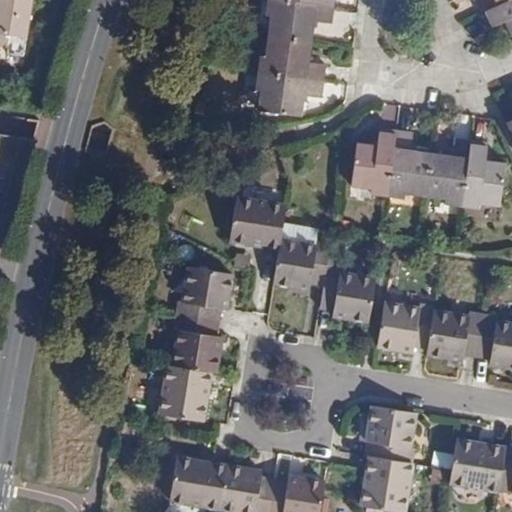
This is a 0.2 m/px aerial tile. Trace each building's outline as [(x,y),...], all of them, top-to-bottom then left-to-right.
[(0,0),(0,45),(9,47),(11,34),(26,37),(32,0),(0,0)] [(334,7),(283,0),(267,0),(266,14),(271,15),(268,36),(311,42),(314,21),(331,24),(334,7)] [(476,0),(482,13),(508,0),(476,0)] [(511,0),(508,0),(482,13),(489,28),(505,20),(511,34),(511,0)] [(258,72),(324,81),(326,64),(309,62),(311,42),(268,36),(265,56),(260,55),(258,72)] [(258,110),(301,116),(304,96),(321,98),(324,81),(258,72),(256,89),(261,90),(258,110)] [(371,193),(388,196),(397,130),(380,128),(377,145),(357,142),(351,186),(372,188),(371,193)] [(397,130),(388,196),(404,198),(405,193),(425,196),(431,153),(411,150),(413,132),(397,130)] [(431,153),(425,196),(446,199),(445,203),(462,206),(471,140),(454,138),(452,155),(431,153)] [(471,140),(462,206),(479,208),(479,203),(500,206),(506,163),(485,160),(487,143),(471,140)] [(248,244),(279,249),(281,240),(284,223),(287,205),(237,197),(229,241),(248,244)] [(317,242),(319,229),(284,223),(281,240),(316,245),(317,242)] [(279,249),(274,283),(309,289),(310,283),(324,286),(327,265),(330,245),(317,242),(316,245),(281,240),(279,249)] [(332,317),(368,323),(376,277),(340,271),(340,267),(327,265),(324,286),(320,309),(333,311),(332,317)] [(178,316),(217,322),(219,308),(226,309),(231,274),(189,267),(184,301),(180,301),(178,316)] [(428,348),(434,310),(434,307),(420,305),(420,308),(384,302),(377,346),(413,352),(414,346),(428,348)] [(477,356),(484,315),(470,313),(470,316),(434,310),(428,348),(427,354),(462,359),(463,354),(477,356)] [(497,317),(484,315),(477,356),(489,358),(489,364),(511,367),(511,323),(496,321),(497,317)] [(173,366),(210,372),(215,373),(215,371),(221,335),(215,335),(217,322),(178,316),(175,331),(178,331),(173,366)] [(168,365),(160,414),(202,421),(210,372),(173,366),(168,365)] [(369,456),(410,462),(413,448),(410,447),(415,414),(415,413),(373,406),(372,407),(367,442),(373,443),(371,456),(370,455),(369,456)] [(450,483),(499,491),(506,448),(457,440),(452,469),(450,483)] [(511,448),(506,448),(499,491),(511,492),(511,448)] [(361,505),(403,511),(412,463),(410,462),(369,456),(361,505)] [(169,500),(219,508),(226,465),(176,457),(169,500)] [(261,478),(262,473),(262,471),(226,465),(219,508),(244,511),(269,511),(274,480),(261,478)] [(287,482),(274,480),(269,511),(319,511),(325,482),(288,476),(287,482)]
